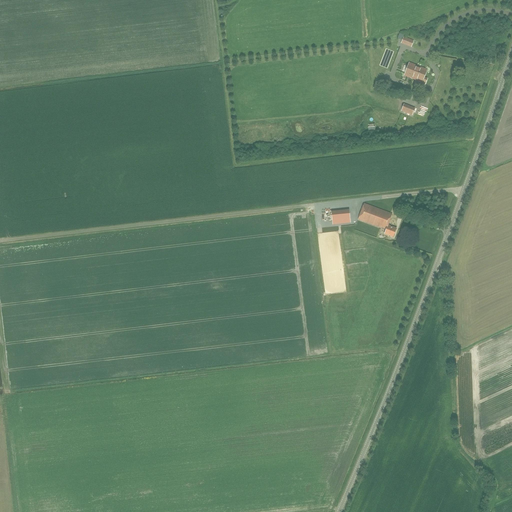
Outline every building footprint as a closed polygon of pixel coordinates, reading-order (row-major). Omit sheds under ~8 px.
[(404,37),(402,42),(411,46),(413,41),(404,37)] [(409,63),(404,76),(415,80),(416,78),(420,80),(419,82),(425,84),(427,79),(424,78),(427,70),(409,63)] [(404,104),(402,111),(412,115),(414,109),(404,104)] [(393,237),(396,229),(388,226),(392,214),(364,204),(358,219),(386,230),(385,234),(393,237)] [(332,212),(333,222),(350,220),(349,210),(332,212)]
